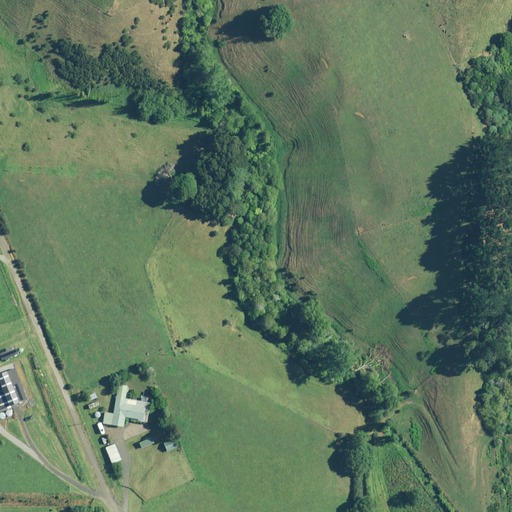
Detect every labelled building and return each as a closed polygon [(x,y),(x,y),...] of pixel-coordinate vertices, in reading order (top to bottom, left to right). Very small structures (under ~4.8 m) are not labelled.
[(147,402),(147,396),(140,396),(139,401),(128,399),(129,387),(118,385),(117,389),(116,388),(115,393),(117,393),(114,414),(105,413),(103,429),(113,430),(113,425),(125,427),(126,420),(147,422),(148,416),(145,416),(146,410),(150,411),(151,402),(147,402)] [(98,398),(95,393),(87,396),(90,401),(98,398)] [(100,405),(98,401),(88,405),(90,409),(100,405)] [(108,436),(101,438),(104,445),(111,443),(108,436)] [(150,439),(149,436),(144,438),(145,441),(140,443),(142,449),(154,443),(152,438),(150,439)] [(177,448),(174,439),(164,442),(167,451),(177,448)] [(122,460),(116,444),(106,448),(112,464),(122,460)]
